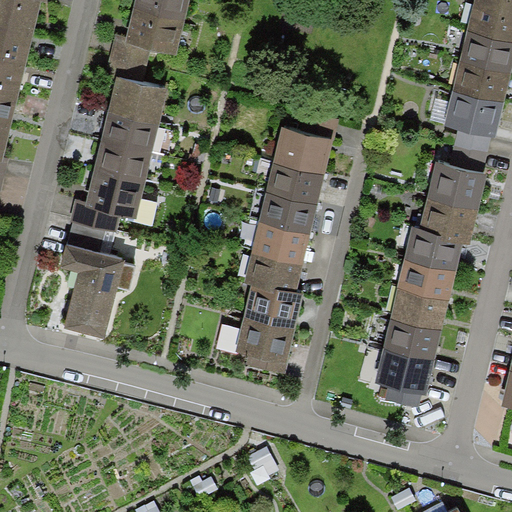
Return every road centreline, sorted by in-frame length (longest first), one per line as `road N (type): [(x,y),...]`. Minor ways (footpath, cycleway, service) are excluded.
road 1 (residential): [(0,344),(448,465)]
road 2 (residential): [(85,0),(0,341)]
road 3 (residential): [(511,209),(448,465)]
